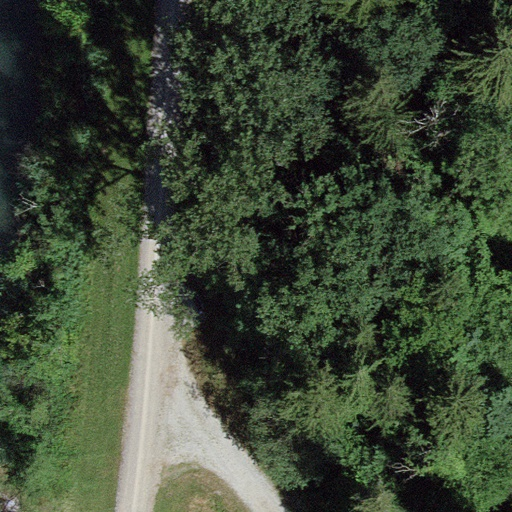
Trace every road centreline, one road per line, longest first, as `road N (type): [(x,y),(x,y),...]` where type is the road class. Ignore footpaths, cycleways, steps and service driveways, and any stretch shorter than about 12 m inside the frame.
road 1 (track): [(177,0),(146,393),(128,511)]
road 2 (track): [(146,393),(254,511)]
